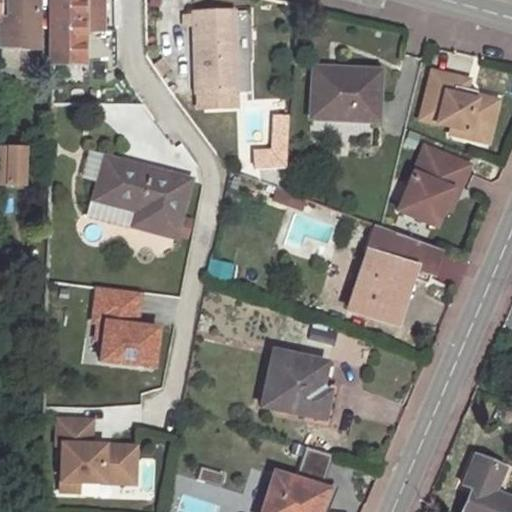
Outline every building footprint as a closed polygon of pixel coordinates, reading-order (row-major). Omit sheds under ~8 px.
[(3,0),(4,19),(0,19),(0,50),(16,51),(36,52),(35,0),(3,0)] [(83,0),(50,0),(50,64),(83,64),(83,61),(83,30),(83,0)] [(102,0),(83,0),(83,30),(102,31),(102,0)] [(189,14),(192,92),(194,92),(202,92),(202,108),(234,107),(231,12),(189,14)] [(16,51),(0,50),(0,66),(15,67),(16,51)] [(311,74),(309,118),(374,122),(376,73),(336,71),(337,75),(311,74)] [(466,80),(430,71),(418,119),(464,130),(462,137),(485,142),(495,100),(473,95),(471,99),(462,97),(464,88),(466,80)] [(474,90),(464,88),(462,97),(471,99),(473,95),(474,90)] [(467,165),(423,147),(396,210),(419,220),(433,226),(442,206),(449,190),(456,192),(467,165)] [(22,149),(0,148),(0,184),(21,185),(22,149)] [(97,182),(103,158),(86,154),(81,176),(97,182)] [(187,181),(103,158),(97,182),(88,215),(172,237),(174,234),(177,218),(187,181)] [(279,171),(256,162),(251,175),(274,183),(279,171)] [(456,192),(449,190),(442,206),(449,209),(456,192)] [(280,194),(275,192),(271,203),(296,213),(300,201),(280,194)] [(396,210),(392,219),(415,229),(419,220),(396,210)] [(189,221),(177,218),(174,234),(184,237),(189,221)] [(435,249),(373,228),(345,312),(389,325),(400,290),(402,291),(407,278),(423,283),(435,249)] [(136,294),(94,288),(89,322),(94,323),(92,339),(99,340),(96,361),(148,368),(153,330),(132,327),(122,326),(128,321),(133,322),(136,294)] [(335,336),(312,328),(308,340),(331,347),(335,336)] [(323,365),(270,354),(258,407),(321,421),(328,392),(318,390),(323,365)] [(88,422),(54,421),(53,446),(58,446),(56,492),(74,493),(74,484),(130,486),(132,449),(99,448),(99,453),(91,452),(91,447),(87,447),(88,422)] [(301,473),(324,478),(329,457),(305,451),(301,473)] [(500,469),(474,458),(463,485),(471,488),(461,511),(511,511),(511,502),(491,493),(500,469)] [(317,511),(324,491),(273,474),(269,491),(257,486),(254,494),(266,497),(260,511),(317,511)] [(246,511),(260,511),(266,497),(254,494),(246,511)]
